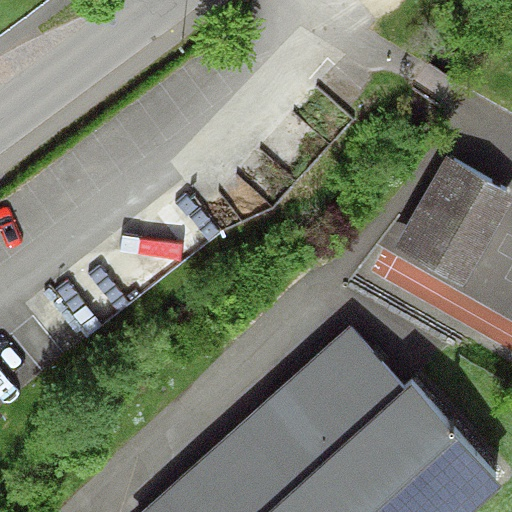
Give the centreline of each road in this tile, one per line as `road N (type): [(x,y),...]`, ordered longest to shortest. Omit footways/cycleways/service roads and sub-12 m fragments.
road 1 (residential): [(97,511),(331,274)]
road 2 (tertiary): [(173,0),(0,130)]
